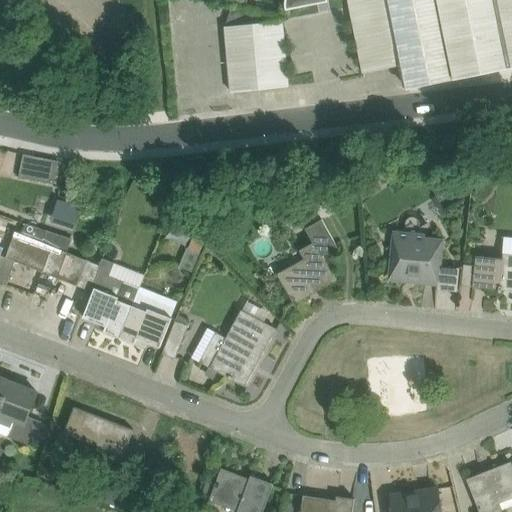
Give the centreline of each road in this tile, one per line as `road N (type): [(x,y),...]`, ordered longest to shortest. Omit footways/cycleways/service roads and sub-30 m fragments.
road 1 (residential): [(0,119),(98,143),(511,95)]
road 2 (residential): [(265,432),(317,328),(344,313),(511,331)]
road 3 (residential): [(265,432),(0,328)]
road 4 (residential): [(511,412),(390,451),(315,448),(265,432)]
